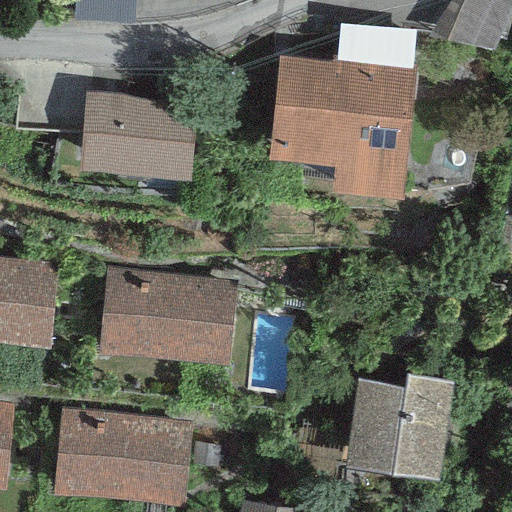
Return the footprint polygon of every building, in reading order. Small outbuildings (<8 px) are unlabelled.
[(501,48),(511,16),(511,0),(463,0),(453,30),(501,48)] [(331,56),(278,51),(268,150),(334,156),(331,181),(403,188),(415,58),(332,50),(331,56)] [(195,98),(84,89),(79,160),(189,169),(195,98)] [(56,262),(0,255),(0,337),(47,342),(56,262)] [(236,277),(106,265),(98,348),(228,360),(236,277)] [(452,378),(407,371),(405,383),(357,376),(344,459),(438,474),(452,378)] [(13,400),(0,399),(0,481),(4,482),(13,400)] [(193,422),(61,406),(53,487),(185,501),(193,422)] [(339,511),(242,497),(239,511),(339,511)]
